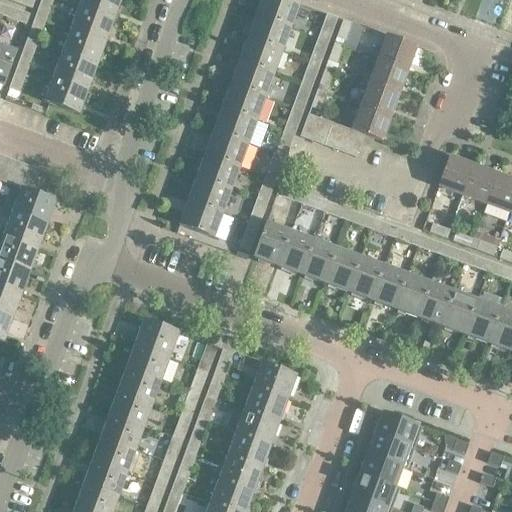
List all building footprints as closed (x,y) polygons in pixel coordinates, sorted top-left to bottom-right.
[(15,0),(14,4),(31,10),(34,0),(15,0)] [(114,9),(117,0),(81,0),(78,10),(110,21),(112,22),(117,10),(114,9)] [(285,0),(261,0),(256,16),(290,29),(299,5),(285,0)] [(40,3),(34,20),(44,24),(51,6),(40,3)] [(5,6),(2,17),(18,23),(22,13),(5,6)] [(105,33),(110,21),(78,10),(69,33),(101,45),(104,46),(108,34),(105,33)] [(326,15),(320,33),(330,37),(337,19),(326,15)] [(256,16),(247,39),(282,52),(290,29),(256,16)] [(342,21),(336,39),(345,42),(351,24),(342,21)] [(32,26),(25,43),(36,47),(42,30),(32,26)] [(101,45),(69,33),(61,56),(92,68),(95,69),(100,57),(97,56),(101,45)] [(386,37),(381,50),(377,60),(407,72),(416,48),(386,37)] [(247,39),(238,62),(273,75),(282,52),(247,39)] [(317,39),(311,55),(322,59),(328,43),(317,39)] [(334,45),(327,62),(336,65),(342,48),(334,45)] [(15,53),(0,47),(0,86),(2,87),(15,53)] [(23,49),(17,66),(27,70),(34,53),(23,49)] [(88,79),(92,68),(61,56),(52,79),(84,91),(87,92),(91,80),(88,79)] [(368,84),(398,95),(407,72),(377,60),(368,84)] [(238,62),(230,86),(265,99),(273,75),(238,62)] [(309,62),(302,79),(313,83),(319,66),(309,62)] [(325,68),(319,85),(327,89),(334,71),(325,68)] [(14,72),(5,97),(13,100),(17,97),(25,76),(14,72)] [(80,102),(84,91),(52,79),(43,103),(78,116),(83,104),(80,102)] [(359,108),(390,119),(398,95),(368,84),(359,108)] [(300,85),(294,103),(304,107),(311,89),(300,85)] [(230,86),(221,109),(256,122),(265,99),(230,86)] [(316,91),(310,109),(319,112),(325,95),(316,91)] [(31,106),(30,110),(39,114),(41,109),(31,106)] [(351,131),(352,132),(363,136),(381,142),(390,119),(359,108),(351,131)] [(221,109),(213,133),(247,145),(256,122),(221,109)] [(292,109),(285,126),(296,130),(302,113),(292,109)] [(299,138),(310,142),(319,120),(316,119),(307,116),(299,138)] [(319,120),(310,142),(322,146),(330,124),(319,120)] [(330,124),(322,146),(333,150),(341,128),(330,124)] [(344,154),(352,132),(351,131),(341,128),(333,150),(344,154)] [(283,132),(277,149),(286,152),(288,153),(294,136),(283,132)] [(363,136),(352,132),(344,154),(355,158),(363,136)] [(213,133),(204,156),(239,169),(247,145),(213,133)] [(273,155),(266,172),(277,176),(283,159),(273,155)] [(204,156),(195,179),(230,192),(239,169),(204,156)] [(461,197),(472,167),(449,158),(438,188),(461,197)] [(19,164),(7,160),(0,179),(0,182),(10,186),(19,164)] [(20,190),(21,190),(30,168),(19,164),(10,186),(20,190)] [(496,175),(472,167),(461,197),(484,206),(496,175)] [(30,168),(21,190),(33,194),(41,172),(30,168)] [(41,172),(33,194),(44,198),(52,176),(41,172)] [(511,202),(511,181),(496,175),(484,206),(508,214),(511,202)] [(264,178),(258,196),(268,199),(275,182),(264,178)] [(195,179),(187,203),(222,216),(230,192),(195,179)] [(280,186),(276,196),(292,202),(296,192),(280,186)] [(52,201),(44,198),(33,194),(21,190),(20,190),(11,214),(43,226),(46,227),(50,215),(47,214),(52,201)] [(303,194),(299,205),(316,211),(320,200),(303,194)] [(255,202),(249,218),(260,222),(266,206),(255,202)] [(222,216),(187,203),(178,226),(213,239),(222,216)] [(326,203),(323,213),(339,219),(343,209),(326,203)] [(350,211),(346,222),(363,228),(366,217),(350,211)] [(11,214),(2,237),(34,249),(37,250),(41,238),(39,237),(43,226),(11,214)] [(373,220),(369,231),(386,237),(390,226),(373,220)] [(253,259),(276,267),(289,233),(266,224),(253,259)] [(257,229),(247,225),(241,241),(252,245),(257,229)] [(429,234),(445,240),(448,231),(432,225),(429,234)] [(397,229),(393,239),(409,245),(413,235),(397,229)] [(289,233),(276,267),(300,276),(313,241),(289,233)] [(454,233),(451,242),(469,249),(472,240),(454,233)] [(2,237),(0,243),(0,262),(26,272),(28,273),(33,261),(30,260),(34,249),(2,237)] [(420,237),(416,248),(432,254),(436,243),(420,237)] [(313,241),(300,276),(323,285),(336,250),(313,241)] [(478,242),(475,251),(492,257),(495,249),(478,242)] [(443,246),(439,256),(456,262),(460,252),(443,246)] [(336,250),(323,285),(347,293),(359,258),(336,250)] [(511,254),(502,251),(499,260),(511,264),(511,254)] [(467,254),(463,265),(479,271),(483,260),(467,254)] [(359,258),(347,293),(370,302),(383,267),(359,258)] [(0,262),(0,289),(17,296),(20,297),(24,285),(21,284),(26,272),(0,262)] [(490,263),(486,274),(503,280),(507,269),(490,263)] [(383,267),(370,302),(393,310),(406,276),(383,267)] [(406,276),(393,310),(417,319),(430,284),(406,276)] [(430,284),(417,319),(440,328),(453,293),(430,284)] [(0,289),(0,315),(8,319),(11,320),(16,308),(13,307),(17,296),(0,289)] [(453,293),(440,328),(463,336),(476,301),(453,293)] [(476,301),(463,336),(487,345),(500,310),(476,301)] [(511,314),(500,310),(487,345),(510,353),(511,348),(511,314)] [(8,319),(0,315),(0,342),(3,343),(7,331),(4,330),(8,319)] [(137,346),(169,357),(178,334),(143,321),(139,333),(141,335),(137,346)] [(169,357),(137,346),(134,345),(130,357),(133,358),(129,369),(161,380),(169,357)] [(206,345),(200,361),(211,365),(216,349),(206,345)] [(214,374),(224,378),(230,362),(219,358),(214,374)] [(261,365),(252,388),(287,401),(295,378),(261,365)] [(161,380),(129,369),(126,368),(121,380),(124,381),(120,392),(152,404),(161,380)] [(197,368),(191,384),(202,388),(208,372),(197,368)] [(211,381),(205,397),(215,401),(221,385),(211,381)] [(243,411),(278,424),(287,401),(252,388),(243,411)] [(152,404),(120,392),(117,391),(113,403),(116,404),(112,416),(143,427),(152,404)] [(189,391),(183,407),(193,411),(199,395),(189,391)] [(202,405),(196,420),(207,424),(213,408),(202,405)] [(234,408),(226,432),(235,435),(269,448),(278,424),(243,411),(234,408)] [(143,427),(112,416),(109,414),(104,427),(107,428),(103,439),(135,451),(143,427)] [(180,414),(174,431),(185,435),(191,418),(180,414)] [(382,414),(374,435),(414,450),(421,428),(382,414)] [(193,428),(188,444),(198,448),(204,432),(193,428)] [(226,458),(261,471),(269,448),(235,435),(226,458)] [(366,455),(406,470),(414,450),(374,435),(366,455)] [(135,451),(103,439),(100,438),(96,450),(99,451),(94,462),(126,474),(135,451)] [(171,438),(165,454),(176,458),(182,442),(171,438)] [(464,456),(468,445),(456,441),(452,451),(464,456)] [(185,451),(179,467),(190,471),(195,455),(185,451)] [(487,464),(499,469),(499,468),(503,458),(490,454),(487,464)] [(394,488),(401,469),(406,471),(406,470),(366,455),(359,475),(399,490),(399,489),(394,488)] [(217,482),(252,494),(261,471),(226,458),(217,482)] [(126,474),(94,462),(92,461),(87,473),(90,474),(86,485),(118,497),(126,474)] [(163,461),(157,477),(167,481),(173,465),(163,461)] [(447,464),(445,471),(444,472),(457,476),(460,467),(448,462),(447,464)] [(176,475),(170,491),(181,494),(187,479),(176,475)] [(399,490),(359,475),(351,496),(391,511),(399,490)] [(491,489),(492,488),(495,480),(483,475),(479,484),(491,489)] [(209,505),(227,511),(245,511),(252,494),(217,482),(209,505)] [(112,511),(118,497),(86,485),(83,484),(78,496),(81,498),(77,509),(85,511),(112,511)] [(154,485),(148,501),(159,505),(165,488),(154,485)] [(436,495),(433,503),(445,507),(448,499),(436,494),(436,495)] [(345,511),(390,511),(391,511),(351,496),(345,511)] [(168,498),(162,511),(174,511),(178,502),(168,498)] [(429,511),(443,511),(445,507),(433,503),(430,511),(429,511)]
